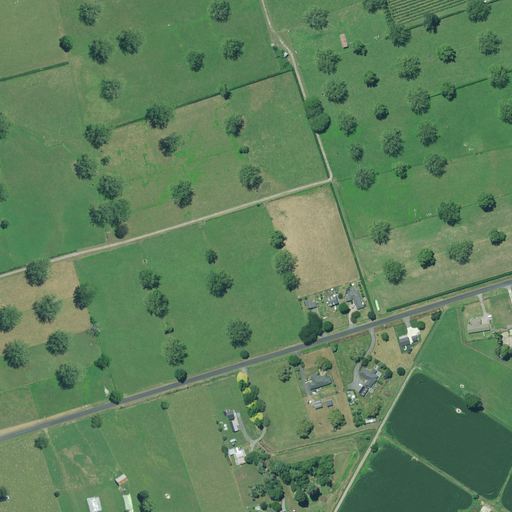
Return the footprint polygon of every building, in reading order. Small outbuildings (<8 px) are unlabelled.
[(349,47),(346,34),(341,35),(344,48),(349,47)] [(356,291),(355,287),(351,289),(351,293),(349,294),(350,296),(346,297),(348,302),(354,300),(356,305),(358,310),(364,308),(359,290),(356,291)] [(339,304),(337,296),(329,299),(331,306),(339,304)] [(315,299),(306,301),(307,306),(308,306),(309,309),(317,307),(315,299)] [(490,324),(482,325),(481,323),(482,323),(481,319),(478,319),(474,319),(474,320),(471,321),(472,324),(473,324),(473,327),(468,327),(469,333),(491,330),(490,324)] [(366,384),(371,388),(374,384),(375,384),(378,380),(377,379),(379,376),(376,374),(378,371),(374,369),(371,372),(364,367),(360,373),(369,380),(366,384)] [(319,377),(317,373),(311,375),(314,383),(310,384),(311,390),(332,384),(330,378),(327,379),(326,375),(319,377)] [(370,389),(365,386),(360,393),(365,396),(370,389)] [(245,456),(243,450),(240,452),(238,447),(229,451),(231,455),(236,453),(238,458),(239,460),(236,461),(237,466),(249,462),(247,455),(245,456)] [(127,480),(124,474),(115,480),(119,486),(127,480)]
